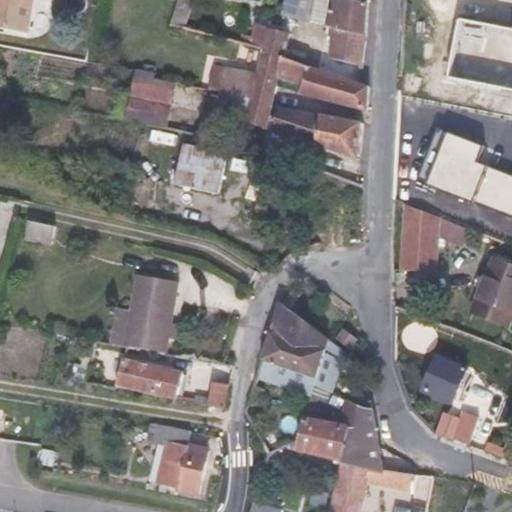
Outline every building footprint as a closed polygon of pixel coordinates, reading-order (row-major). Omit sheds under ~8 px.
[(0,0),(0,28),(29,34),(35,0),(0,0)] [(179,0),(173,24),(186,28),(194,0),(179,0)] [(368,3),(353,0),(288,0),(285,14),(337,25),(333,57),(363,64),(365,43),(368,3)] [(255,26),(250,45),(263,49),(262,52),(285,58),(292,34),(269,30),(255,26)] [(215,64),(207,89),(252,97),(246,122),(268,128),(274,105),(279,85),(365,110),(368,111),(370,86),(285,58),(262,52),(258,71),(215,64)] [(151,74),(137,72),(128,121),(141,123),(167,129),(176,82),(151,76),(151,74)] [(252,97),(207,89),(202,109),(246,122),(252,97)] [(364,122),(279,107),(274,131),(360,159),(361,148),(364,122)] [(219,191),(229,152),(184,144),(176,183),(219,191)] [(362,185),(338,176),(338,203),(326,202),(321,219),(364,225),(362,185)] [(440,216),(407,204),(403,270),(438,273),(440,216)] [(52,226),(25,220),(21,237),(48,243),(52,226)] [(508,327),(511,318),(511,266),(495,260),(473,312),(508,327)] [(133,310),(127,346),(168,353),(180,282),(138,275),(133,310)] [(293,288),(282,303),(289,310),(301,294),(293,288)] [(279,302),(256,379),(312,396),(314,389),(331,395),(345,350),(331,340),(330,339),(289,310),(282,303),(279,302)] [(111,343),(127,346),(133,310),(117,307),(111,343)] [(360,341),(345,330),(338,339),(352,351),(360,341)] [(469,367),(439,354),(423,390),(453,403),(469,367)] [(117,388),(176,399),(182,371),(123,359),(117,388)] [(225,408),(229,385),(215,382),(210,405),(225,408)] [(375,409),(347,400),(341,426),(352,428),(343,461),(385,472),(385,470),(375,409)] [(469,443),(478,416),(464,410),(453,437),(469,443)] [(297,450),(343,461),(352,428),(341,426),(306,418),(301,436),(297,450)] [(191,433),(150,425),(148,439),(168,443),(160,486),(199,494),(209,449),(189,445),(191,433)] [(343,461),(330,511),(362,511),(369,483),(413,492),(416,475),(385,470),(385,472),(343,461)]
